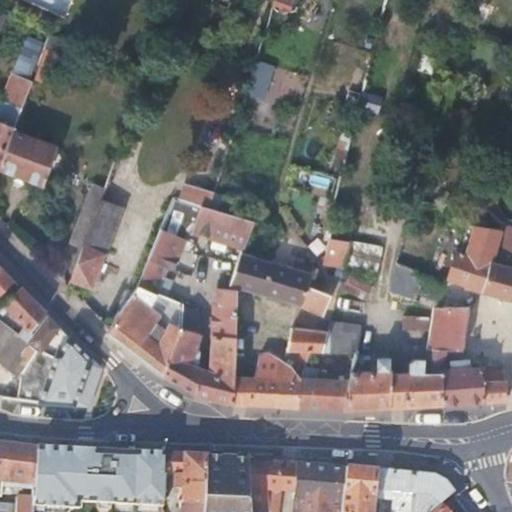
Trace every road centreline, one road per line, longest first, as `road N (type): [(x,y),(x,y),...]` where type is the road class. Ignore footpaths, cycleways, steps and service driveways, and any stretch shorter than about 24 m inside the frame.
road 1 (residential): [(139,388),(0,245)]
road 2 (secondary): [(468,441),(271,437)]
road 3 (secondary): [(124,430),(271,437)]
road 4 (residential): [(271,437),(163,414),(139,388)]
road 5 (secondary): [(0,424),(124,430)]
